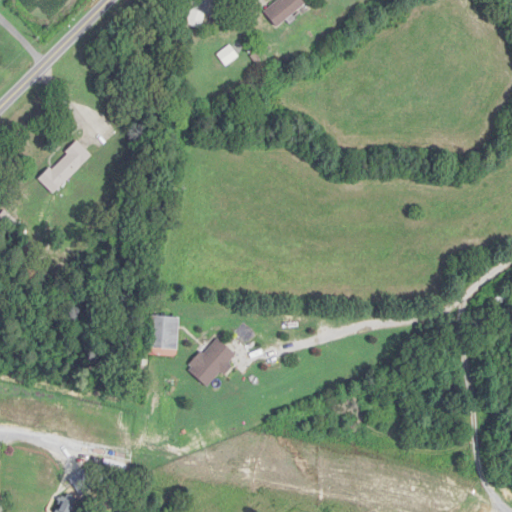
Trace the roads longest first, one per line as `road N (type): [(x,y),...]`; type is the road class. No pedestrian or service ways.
road 1 (residential): [(511,264),(475,289),(464,312),(483,480),(511,510)]
road 2 (residential): [(0,107),(109,0)]
